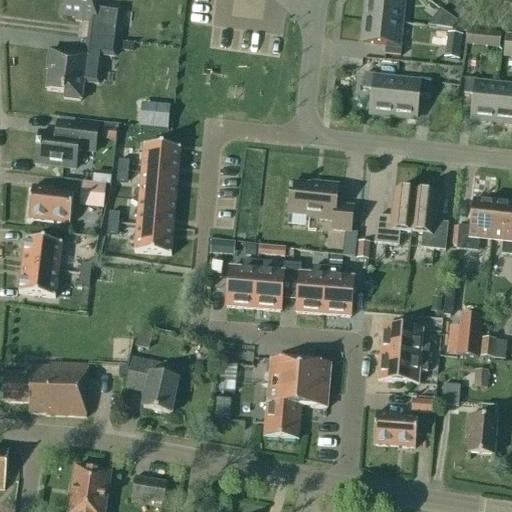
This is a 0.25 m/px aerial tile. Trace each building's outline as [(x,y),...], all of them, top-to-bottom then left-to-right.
[(89,39),(116,42),(120,12),(99,9),(100,0),(66,0),(67,1),(61,0),(59,17),(73,19),(72,21),(91,24),(89,39)] [(390,0),(366,0),(364,20),(400,24),(402,2),(406,2),(406,0),(390,0),(391,0),(390,0)] [(462,4),(455,13),(461,18),(468,9),(462,4)] [(400,24),(364,20),(362,43),(386,46),(385,56),(400,58),(401,47),(397,47),(400,24)] [(498,49),(500,34),(465,30),(464,46),(498,49)] [(462,37),(447,35),(444,58),(459,60),(462,37)] [(116,42),(89,39),(87,54),(64,51),(63,54),(49,52),(47,72),(49,72),(46,92),(64,94),(63,100),(80,102),(83,83),(98,85),(101,56),(114,58),(116,42)] [(511,39),(504,39),(502,59),(511,59),(511,39)] [(393,117),(396,82),(374,80),(374,76),(363,75),(361,91),(371,92),(369,115),(393,117)] [(494,123),(498,87),(475,85),(476,81),(465,80),(463,95),(474,96),(471,120),(494,123)] [(396,82),(393,117),(415,120),(418,96),(428,97),(430,82),(419,81),(419,85),(396,82)] [(511,88),(498,87),(494,123),(511,124),(511,88)] [(97,129),(56,124),(55,136),(39,134),(35,165),(75,170),(77,154),(81,151),(94,153),(97,129)] [(143,147),(141,174),(178,177),(180,150),(143,147)] [(118,162),(117,172),(128,173),(128,163),(118,162)] [(117,172),(116,183),(127,184),(128,173),(117,172)] [(102,174),(101,185),(109,186),(110,175),(102,174)] [(141,174),(138,200),(175,204),(178,177),(141,174)] [(82,184),(79,204),(103,207),(106,187),(86,184),(82,184)] [(350,234),(352,209),(335,207),(337,187),(321,185),(321,187),(291,184),(287,216),(317,219),(317,221),(332,223),(331,232),(350,234)] [(28,221),(69,226),(73,198),(53,195),(53,191),(32,188),(28,221)] [(411,234),(415,195),(393,193),(391,219),(377,217),(374,245),(398,248),(400,233),(411,234)] [(436,197),(415,195),(411,234),(422,236),(420,250),(445,253),(448,225),(434,223),(436,197)] [(138,200),(136,227),(173,230),(175,204),(138,200)] [(491,241),(495,204),(473,201),(470,228),(458,227),(456,251),(477,253),(479,240),(491,241)] [(511,205),(495,204),(491,241),(502,243),(501,256),(511,256),(511,205)] [(109,214),(108,225),(118,225),(119,215),(109,214)] [(108,225),(107,235),(117,236),(118,225),(108,225)] [(136,227),(134,254),(171,257),(173,230),(136,227)] [(25,241),(22,268),(58,273),(62,246),(25,241)] [(233,244),(210,243),(210,255),(233,256),(233,244)] [(369,244),(358,243),(356,260),(368,261),(369,244)] [(285,249),(259,246),(258,256),(284,259),(285,249)] [(246,247),(246,256),(255,257),(256,248),(246,247)] [(343,248),(342,257),(354,258),(355,249),(343,248)] [(330,258),(329,267),(341,268),(342,259),(330,258)] [(252,311),(256,263),(243,262),(242,270),(229,269),(226,309),(252,311)] [(356,262),(355,268),(359,273),(366,274),(367,263),(356,262)] [(256,263),(252,311),(280,313),(282,293),(283,273),(270,272),(271,264),(256,263)] [(81,265),(79,275),(90,277),(91,266),(81,265)] [(283,273),(282,293),(290,294),(292,265),(284,265),(283,273)] [(292,265),(290,294),(298,295),(299,275),(300,266),(292,265)] [(22,268),(18,295),(55,300),(58,273),(22,268)] [(322,317),(326,269),(313,268),(312,276),(299,275),(298,295),(296,315),(322,317)] [(326,269),(322,317),(350,319),(353,279),(340,278),(341,270),(326,269)] [(79,275),(78,286),(89,287),(90,277),(79,275)] [(442,299),(432,298),(430,312),(440,314),(442,299)] [(481,319),(459,317),(455,358),(477,360),(481,319)] [(380,356),(428,360),(429,346),(421,345),(422,332),(382,329),(380,356)] [(152,334),(138,331),(135,347),(149,350),(152,334)] [(481,340),(480,359),(493,360),(495,341),(481,340)] [(427,373),(428,360),(380,356),(378,382),(418,386),(419,373),(427,373)] [(167,380),(170,368),(131,360),(125,390),(146,394),(143,410),(169,416),(176,382),(167,380)] [(330,368),(270,361),(263,439),(297,441),(301,408),(326,410),(330,368)] [(85,419),(88,367),(47,366),(47,370),(26,370),(26,376),(4,375),(2,404),(28,405),(28,415),(45,416),(58,418),(85,419)] [(474,371),(473,389),(487,389),(488,372),(474,371)] [(219,382),(218,392),(234,393),(235,383),(219,382)] [(458,409),(460,387),(443,386),(441,407),(458,409)] [(432,415),(433,401),(411,399),(410,413),(432,415)] [(216,400),(215,408),(229,409),(230,402),(216,400)] [(494,457),(497,421),(495,421),(496,409),(480,407),(479,420),(467,419),(466,433),(469,433),(467,455),(494,457)] [(393,416),(375,414),(373,447),(411,450),(413,421),(393,420),(393,416)] [(0,491),(3,492),(8,453),(0,452),(0,491)] [(104,511),(110,474),(75,469),(67,511),(104,511)] [(163,505),(166,483),(133,478),(130,499),(163,505)]
